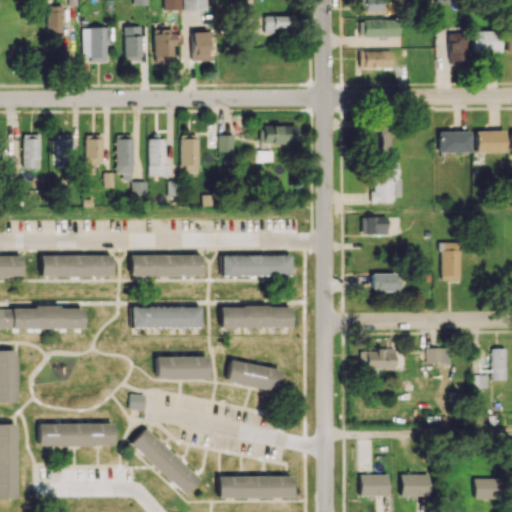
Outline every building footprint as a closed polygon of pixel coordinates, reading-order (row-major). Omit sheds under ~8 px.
[(179,0),(161,0),(162,10),(180,9),(179,0)] [(180,0),(181,10),(204,9),(204,0),(180,0)] [(358,0),(358,11),(381,11),(381,0),(358,0)] [(45,5),(46,32),(61,31),(60,5),(45,5)] [(291,15),(262,15),(262,32),(291,32),(291,15)] [(397,36),(397,19),(357,20),(357,36),(397,36)] [(105,43),(112,43),(112,26),(80,27),(81,56),(88,56),(88,61),(105,61),(105,43)] [(139,26),(122,26),(123,59),(140,58),(139,26)] [(171,62),(172,29),(152,29),(151,62),(171,62)] [(498,51),(498,30),(470,31),(471,52),(498,51)] [(190,31),(189,60),(211,60),(212,31),(190,31)] [(446,33),(447,61),(464,60),(463,32),(446,33)] [(390,51),(357,50),(357,67),(389,67),(390,51)] [(294,125),(260,124),(260,143),(293,144),(294,125)] [(387,125),(367,125),(367,156),(386,157),(387,125)] [(502,130),(473,130),(473,152),(503,151),(502,130)] [(436,151),(468,151),(468,131),(436,131),(436,151)] [(38,167),(38,134),(21,133),(21,167),(38,167)] [(83,174),(92,174),(92,163),(100,163),(101,135),(84,134),(83,174)] [(113,134),(114,173),(120,173),(120,180),(131,179),(130,134),(113,134)] [(179,165),(183,165),(184,172),(197,172),(196,134),(178,134),(179,165)] [(216,153),(232,153),(232,134),(216,134),(216,153)] [(163,138),(145,138),(146,175),(164,175),(163,138)] [(396,162),(372,162),(372,190),(368,190),(368,202),(392,202),(391,196),(397,196),(396,162)] [(111,172),(102,172),(102,187),(112,187),(111,172)] [(144,181),(129,181),(129,200),(144,200),(144,181)] [(359,215),(359,233),(384,234),(385,216),(359,215)] [(438,279),(456,279),(457,242),(439,241),(438,279)] [(18,254),(0,254),(0,276),(19,276),(18,254)] [(37,254),(37,275),(108,276),(108,255),(37,254)] [(127,275),(198,274),(198,254),(127,254),(127,275)] [(218,275),(288,276),(288,255),(218,254),(218,275)] [(369,273),(369,291),(395,290),(394,273),(369,273)] [(80,306),(0,307),(0,328),(80,327),(80,306)] [(198,306),(128,307),(128,327),(199,326),(198,306)] [(288,306),(217,306),(218,327),(288,327),(288,306)] [(439,362),(439,347),(424,347),(424,362),(439,362)] [(503,348),(489,348),(489,379),(504,379),(503,348)] [(0,401),(13,402),(14,350),(0,349),(0,401)] [(392,349),(357,349),(357,368),(392,368),(392,349)] [(206,378),(205,356),(153,356),(154,379),(206,378)] [(274,392),(279,369),(227,359),(223,382),(274,392)] [(486,387),(485,374),(470,374),(470,387),(486,387)] [(142,409),(143,394),(128,393),(127,408),(142,409)] [(36,423),(36,445),(110,445),(110,422),(36,423)] [(13,423),(0,423),(0,497),(14,498),(13,423)] [(181,494),(196,478),(143,427),(127,443),(181,494)] [(357,495),(386,495),(385,474),(357,474),(357,495)] [(397,496),(427,495),(427,474),(397,474),(397,496)] [(289,497),(289,475),(215,476),(215,498),(289,497)] [(471,477),(471,498),(497,498),(498,478),(471,477)]
